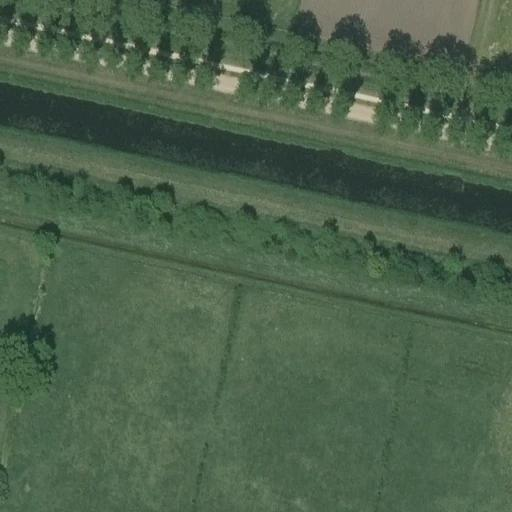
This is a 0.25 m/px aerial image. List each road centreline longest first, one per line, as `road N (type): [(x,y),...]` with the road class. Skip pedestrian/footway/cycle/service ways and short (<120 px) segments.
road 1 (track): [(511,143),(0,34)]
road 2 (track): [(511,258),(0,150)]
